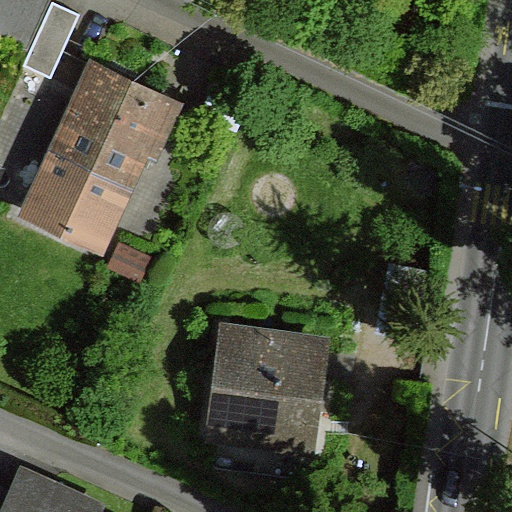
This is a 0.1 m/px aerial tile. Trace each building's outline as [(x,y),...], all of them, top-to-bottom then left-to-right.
[(0,0),(0,36),(26,47),(47,0),(0,0)] [(82,14),(53,2),(32,50),(26,65),(54,77),(65,53),(82,14)] [(65,53),(54,77),(85,90),(96,66),(65,53)] [(169,99),(96,66),(85,90),(30,209),(103,242),(169,99)] [(152,256),(119,242),(108,266),(142,280),(152,256)] [(321,344),(230,331),(217,430),(308,442),(321,344)] [(50,497),(19,484),(12,499),(5,511),(98,511),(100,509),(54,488),(50,497)] [(0,511),(5,511),(12,499),(0,493),(0,511)]
